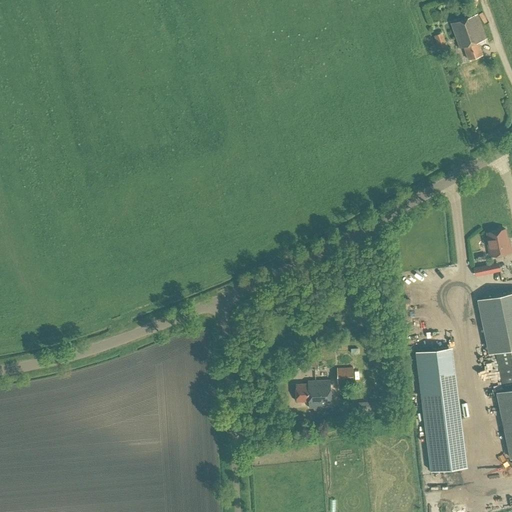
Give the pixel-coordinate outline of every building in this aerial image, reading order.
[(464,46),(469,59),(483,55),(478,42),(487,39),(478,14),(452,23),(460,47),(464,46)] [(447,46),(442,31),(434,34),(439,49),(447,46)] [(488,238),(492,256),(511,251),(511,237),(510,237),(508,227),(488,231),(489,238),(488,238)] [(474,268),(475,276),(500,270),(498,263),(474,268)] [(511,291),(478,299),(489,353),(496,352),(511,348),(511,291)] [(511,382),(511,348),(496,352),(502,384),(511,382)] [(338,369),(338,383),(353,383),(353,368),(338,369)] [(332,408),(331,380),(307,381),(307,384),(297,384),(298,399),(302,399),(302,402),(309,402),(309,409),(332,408)] [(511,388),(497,392),(510,457),(511,456),(511,388)] [(463,466),(454,394),(422,399),(431,471),(463,466)] [(354,411),(374,411),(374,416),(382,416),(382,410),(396,410),(395,400),(360,402),(360,404),(354,407),(354,411)]
